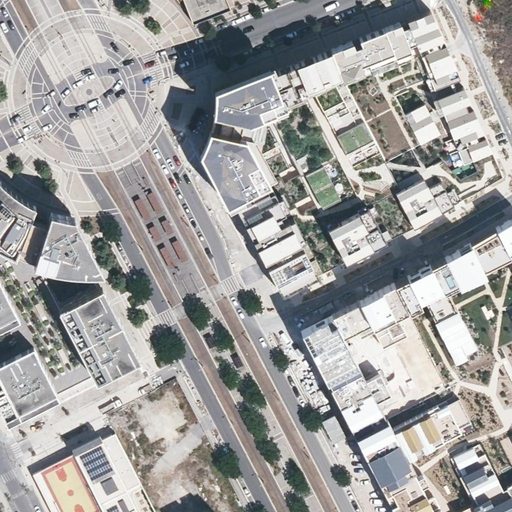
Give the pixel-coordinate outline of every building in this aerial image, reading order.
[(180,0),(194,17),(196,20),(229,7),(228,4),(226,0),(180,0)] [(511,0),(470,0),(511,92),(511,0)] [(459,79),(431,11),(331,50),(343,82),(366,74),(412,55),(410,50),(418,48),(429,78),(426,79),(431,91),(459,79)] [(331,50),(274,71),(289,107),(308,100),(343,82),(331,50)] [(200,162),(229,214),(236,210),(273,191),(270,186),(247,144),(251,127),(290,111),(289,107),(274,71),(216,93),(217,108),(215,119),(211,135),(206,149),(200,162)] [(490,151),(464,86),(436,97),(463,162),(490,151)] [(437,131),(423,103),(410,109),(415,120),(409,123),(418,141),(437,131)] [(396,192),(414,225),(454,204),(441,180),(429,186),(424,177),(396,192)] [(97,378),(141,356),(103,284),(98,286),(90,271),(104,270),(75,216),(66,214),(58,213),(51,211),(49,218),(45,216),(40,214),(34,212),(37,205),(29,201),(21,196),(13,191),(4,183),(0,179),(0,412),(6,425),(61,398),(58,393),(95,374),(97,378)] [(161,209),(152,191),(147,194),(156,212),(161,209)] [(273,191),(236,210),(277,292),(320,270),(296,223),(282,230),(278,222),(291,216),(284,202),(280,205),(273,191)] [(148,214),(139,198),(134,201),(142,217),(148,214)] [(328,227),(345,261),(385,240),(368,207),(328,227)] [(511,217),(382,290),(393,313),(429,294),(460,358),(471,353),(469,349),(479,344),(452,285),(511,251),(511,312),(511,217)] [(172,230),(167,219),(161,221),(166,232),(172,230)] [(159,235),(155,225),(148,228),(153,237),(159,235)] [(186,255),(177,239),(172,242),(180,259),(186,255)] [(174,262),(165,246),(159,249),(168,265),(174,262)] [(382,290),(340,310),(357,346),(364,360),(405,338),(393,313),(382,290)] [(364,446),(398,429),(364,360),(357,346),(340,310),(303,329),(364,446)] [(511,511),(511,477),(500,485),(479,443),(450,457),(472,502),(452,511),(439,511),(412,458),(470,427),(457,400),(398,429),(364,446),(396,511),(511,511)] [(158,511),(116,429),(103,436),(101,431),(72,445),(74,450),(33,471),(53,511),(158,511)]
